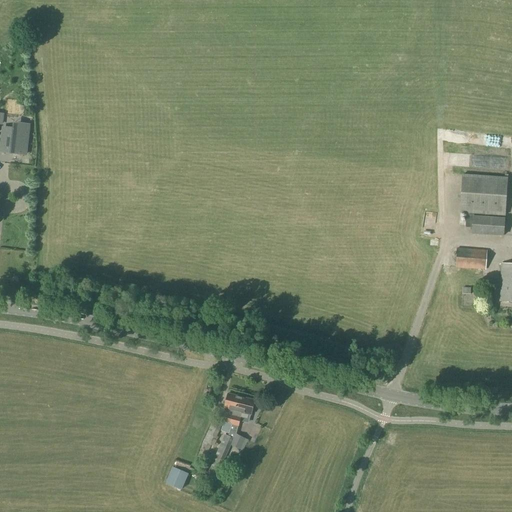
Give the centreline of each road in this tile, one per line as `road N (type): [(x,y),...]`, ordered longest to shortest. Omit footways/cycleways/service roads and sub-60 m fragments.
road 1 (secondary): [(390,396),(0,309)]
road 2 (unclassified): [(390,396),(344,511)]
road 3 (secondary): [(511,412),(390,396)]
